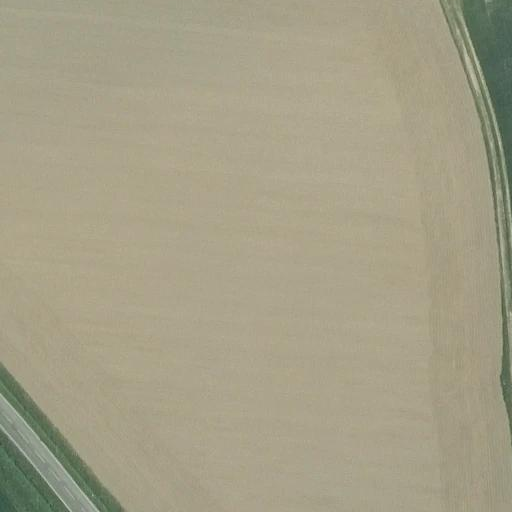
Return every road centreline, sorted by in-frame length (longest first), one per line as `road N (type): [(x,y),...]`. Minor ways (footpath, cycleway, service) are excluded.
road 1 (track): [(511,285),(490,113),(448,0)]
road 2 (secondary): [(84,511),(0,410)]
